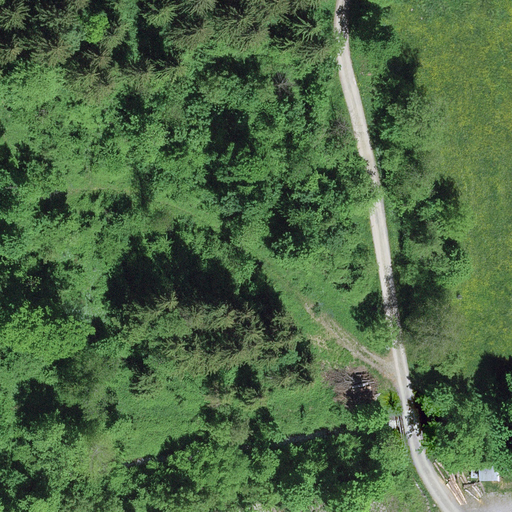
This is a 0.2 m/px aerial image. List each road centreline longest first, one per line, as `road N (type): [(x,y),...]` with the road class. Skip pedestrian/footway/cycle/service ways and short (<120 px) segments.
road 1 (track): [(458,511),(425,472),(414,434),(346,78),(346,0)]
road 2 (track): [(403,381),(260,255),(138,196),(0,208)]
